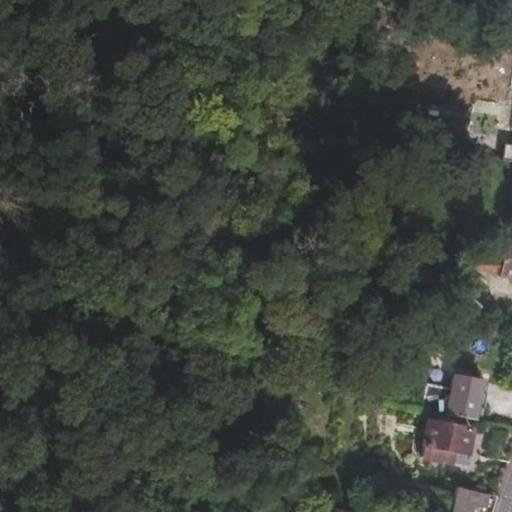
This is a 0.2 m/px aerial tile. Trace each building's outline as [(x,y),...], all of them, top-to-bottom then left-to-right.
[(511,141),(511,147),(498,145),(496,158),(510,161),(511,161),(511,141)] [(511,279),(511,238),(503,237),(499,254),(495,275),(511,279)] [(481,271),(486,251),(471,247),(467,267),(481,271)] [(495,275),(499,254),(486,251),(481,271),(495,275)] [(435,329),(443,310),(432,306),(425,324),(435,329)] [(468,421),(476,385),(448,378),(445,391),(440,415),(468,421)] [(440,415),(445,391),(433,388),(430,403),(428,412),(440,415)] [(511,409),(511,394),(501,391),(497,405),(511,409)] [(428,412),(430,403),(422,400),(419,411),(428,412)] [(460,455),(465,432),(422,423),(414,460),(445,466),(448,452),(460,455)] [(507,457),(511,443),(511,430),(484,425),(478,451),(507,457)] [(487,511),(491,497),(448,487),(442,511),(487,511)]
